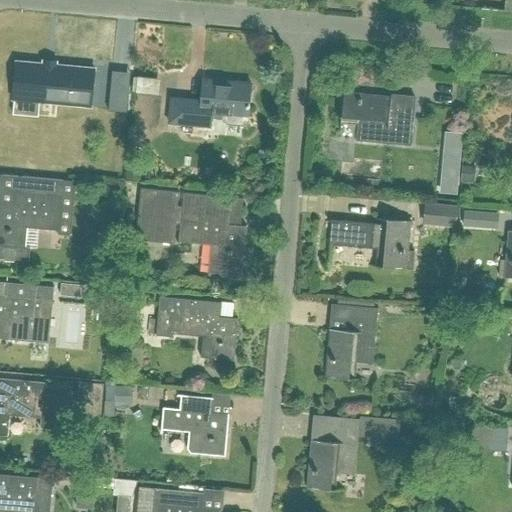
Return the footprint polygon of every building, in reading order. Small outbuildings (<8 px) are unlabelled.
[(483,7),(482,9),(511,11),(511,0),(507,0),(507,9),(483,7)] [(18,62),(14,100),(93,107),(96,69),(18,62)] [(172,98),(169,123),(211,127),(212,117),(224,118),(224,120),(228,124),(244,125),(248,122),(252,84),(204,79),(202,101),(172,98)] [(415,103),(392,101),(392,97),(344,92),(340,131),(342,131),(342,122),(358,123),(357,141),(413,146),(417,99),(415,99),(415,103)] [(137,179),(139,167),(131,167),(129,179),(137,179)] [(0,202),(0,257),(30,260),(31,247),(26,247),(28,227),(59,230),(59,234),(60,234),(65,180),(6,175),(6,176),(16,177),(14,204),(0,202)] [(181,242),(212,245),(209,275),(243,278),(248,226),(230,225),(233,198),(244,200),(245,199),(183,192),(182,205),(178,205),(179,192),(142,188),(137,239),(174,243),(176,223),(180,223),(178,244),(179,244),(179,245),(181,245),(181,242)] [(458,205),(425,202),(423,224),(456,227),(458,205)] [(408,270),(409,268),(413,269),(415,250),(410,250),(413,221),(374,218),(374,219),(384,220),(384,225),(332,220),(328,263),(330,263),(332,246),(379,250),(378,265),(370,265),(369,266),(408,270)] [(51,322),(50,326),(52,326),(56,286),(0,280),(0,282),(7,283),(6,296),(0,295),(0,338),(10,339),(12,318),(51,322)] [(173,334),(204,337),(202,358),(235,361),(239,318),(221,317),(223,304),(235,305),(235,303),(161,296),(157,336),(173,337),(173,334)] [(365,380),(365,379),(356,378),(358,363),(375,364),(379,308),(332,304),(332,305),(350,306),(348,330),(330,328),(326,377),(365,380)] [(60,396),(46,394),(47,382),(0,377),(0,435),(10,436),(12,415),(43,418),(42,428),(57,429),(60,396)] [(81,381),(77,418),(102,420),(105,384),(81,381)] [(117,384),(116,396),(131,397),(132,385),(117,384)] [(192,453),(227,456),(231,414),(209,412),(210,399),(226,401),(226,399),(179,394),(178,396),(183,397),(181,409),(165,407),(162,433),(163,433),(164,429),(190,432),(189,448),(192,453)] [(346,491),(346,490),(337,489),(338,473),(356,475),(362,419),(315,414),(315,416),(332,417),(330,441),(312,439),(307,488),(346,491)] [(50,511),(53,480),(0,474),(0,510),(16,511),(50,511)] [(97,478),(80,476),(77,507),(94,508),(97,478)] [(180,484),(179,491),(157,489),(154,511),(221,511),(222,510),(204,508),(205,495),(217,496),(218,494),(204,493),(204,487),(180,484)] [(119,495),(117,511),(130,511),(132,496),(119,495)]
